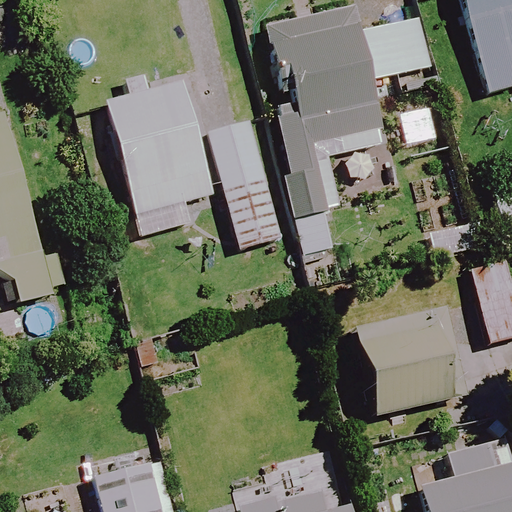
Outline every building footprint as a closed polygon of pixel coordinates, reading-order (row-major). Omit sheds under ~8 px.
[(511,0),(451,0),(479,102),(511,93),(511,0)] [(265,115),(303,297),(341,289),(326,217),(336,215),(325,162),(374,152),(360,86),(420,73),(409,22),(262,53),(274,113),(265,115)] [(115,86),(120,104),(98,110),(133,243),(180,231),(175,209),(203,202),(174,90),(145,97),(141,80),(115,86)] [(0,315),(46,304),(0,122),(0,315)] [(271,245),(241,128),(200,139),(231,256),(271,245)] [(477,256),(473,230),(426,238),(431,264),(477,256)] [(511,343),(511,324),(498,273),(462,282),(482,352),(511,343)] [(442,405),(427,337),(350,355),(365,422),(442,405)] [(511,511),(511,445),(434,462),(440,489),(412,495),(415,511),(511,511)] [(164,511),(154,465),(85,482),(92,511),(164,511)] [(342,511),(338,511),(314,511),(310,494),(238,511),(342,511)]
